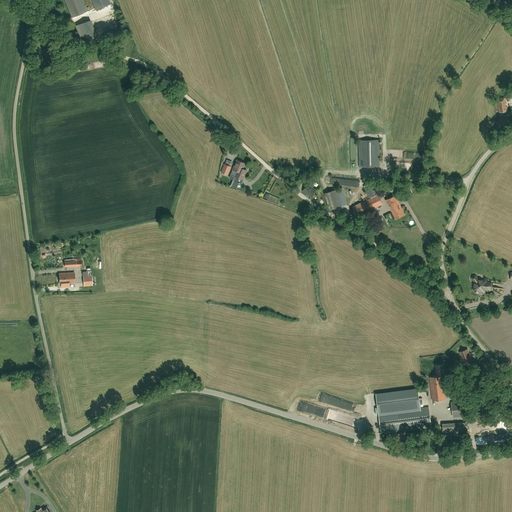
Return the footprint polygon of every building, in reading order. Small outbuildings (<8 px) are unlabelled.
[(64,0),(72,17),(86,11),(81,0),(91,0),(95,10),(110,4),(108,0),(64,0)] [(78,22),(82,35),(94,31),(90,19),(78,22)] [(497,102),(499,112),(507,111),(506,107),(505,107),(505,104),(506,104),(505,101),(497,102)] [(494,116),(496,123),(509,118),(507,112),(494,116)] [(359,167),(380,167),(379,140),(358,140),(359,167)] [(234,176),(237,171),(239,167),(243,169),(245,164),(236,160),(232,169),(233,169),(230,174),(234,176)] [(231,167),(230,166),(224,164),(221,172),(227,175),(231,167)] [(234,176),(233,180),(237,182),(238,178),(242,180),(245,173),(246,170),(243,169),(239,167),(237,171),(234,176)] [(310,196),(315,190),(312,187),(314,185),(307,179),(304,183),(307,185),(303,190),(310,196)] [(357,216),(382,204),(372,182),(364,186),(369,198),(352,206),(357,216)] [(340,188),(335,190),(325,193),(330,209),(340,206),(345,205),(340,188)] [(396,218),(404,215),(400,206),(401,206),(395,195),(386,200),(391,211),(392,210),(396,218)] [(61,287),(68,286),(68,283),(74,283),(74,272),(59,273),(60,284),(61,284),(61,287)] [(84,286),(92,285),(91,275),(83,276),(84,286)] [(479,290),(479,289),(481,289),(482,290),(483,291),(484,291),(485,290),(485,289),(490,289),(491,282),(486,282),(486,280),(478,279),(476,276),(475,275),(473,275),(472,276),(471,277),(472,279),(474,282),(474,287),(475,287),(474,290),(474,291),(476,292),(477,293),(479,292),(479,290)] [(464,364),(472,361),(467,349),(459,352),(464,364)] [(442,376),(445,376),(444,364),(436,365),(437,376),(430,377),(432,400),(445,399),(444,379),(443,379),(442,376)] [(485,384),(489,376),(481,373),(477,380),(485,384)] [(384,389),(375,390),(376,403),(379,403),(379,392),(384,392),(384,389)] [(429,400),(429,395),(414,397),(414,393),(403,394),(404,402),(415,401),(415,402),(429,400)] [(452,414),(469,412),(468,400),(451,402),(452,414)] [(479,403),(480,416),(489,415),(488,402),(479,403)] [(399,431),(430,427),(428,407),(397,411),(399,431)]
